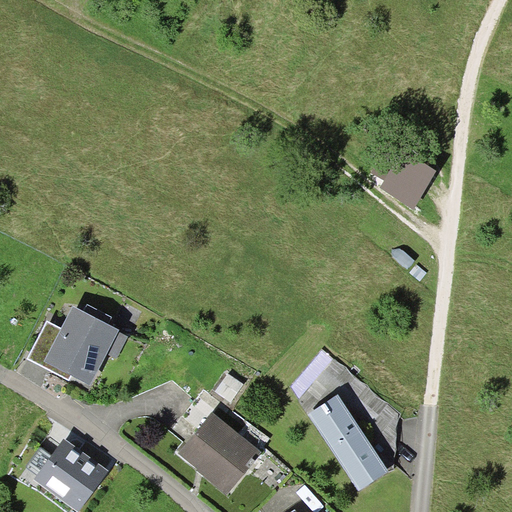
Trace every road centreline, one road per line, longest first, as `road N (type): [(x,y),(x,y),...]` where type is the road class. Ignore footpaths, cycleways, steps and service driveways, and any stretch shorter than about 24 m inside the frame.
road 1 (track): [(430,417),(462,105),(501,0)]
road 2 (residential): [(193,511),(0,372)]
